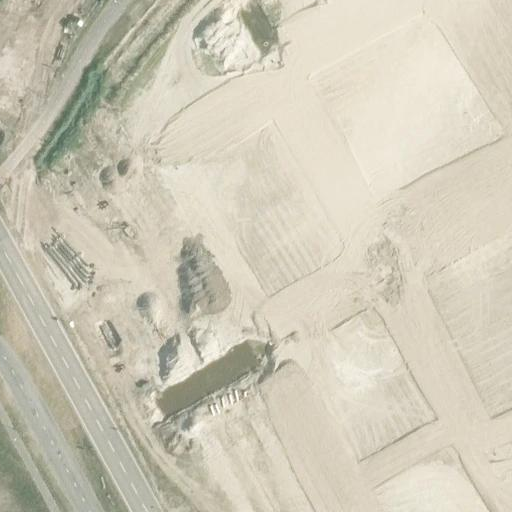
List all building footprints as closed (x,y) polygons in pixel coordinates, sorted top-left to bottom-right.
[(206,0),(172,0),(167,3),(177,21),(208,4),(206,0)] [(285,0),(265,0),(277,21),(293,12),(292,9),(291,9),(285,0)] [(285,0),(291,9),(292,9),(308,0),(285,0)] [(208,4),(177,21),(187,39),(218,22),(208,4)] [(140,7),(128,14),(133,22),(144,16),(140,7)] [(431,9),(412,19),(429,50),(448,40),(431,9)] [(144,16),(133,22),(137,30),(149,24),(144,16)] [(412,19),(395,29),(412,60),(429,50),(412,19)] [(218,22),(187,39),(197,57),(228,40),(218,22)] [(395,29),(377,38),(394,70),(412,60),(395,29)] [(377,38),(359,48),(376,79),(394,70),(377,38)] [(228,40),(197,57),(206,75),(238,58),(228,40)] [(159,43),(148,49),(152,58),(164,51),(159,43)] [(359,48),(341,58),(358,89),(376,79),(359,48)] [(164,51),(152,58),(157,66),(168,60),(164,51)] [(133,52),(115,62),(132,93),(150,83),(133,52)] [(238,58),(206,75),(216,93),(248,76),(238,58)] [(324,67),(323,68),(340,99),(358,89),(341,58),(324,67)] [(115,62),(97,72),(114,103),(132,93),(115,62)] [(322,65),(306,74),(324,108),(340,99),(323,68),(324,67),(322,65)] [(449,66),(441,70),(447,82),(455,77),(449,66)] [(97,72),(79,82),(96,113),(114,103),(97,72)] [(431,76),(423,80),(429,92),(437,87),(431,76)] [(179,79),(167,85),(172,93),(183,87),(179,79)] [(423,80),(414,85),(421,96),(429,92),(423,80)] [(79,82),(61,91),(78,123),(96,113),(79,82)] [(458,82),(450,87),(456,98),(465,94),(458,82)] [(183,87),(172,93),(176,102),(188,95),(183,87)] [(61,91),(43,101),(60,132),(78,123),(61,91)] [(440,92),(432,97),(438,108),(446,104),(440,92)] [(395,95),(387,100),(393,111),(401,107),(395,95)] [(432,97),(424,101),(430,113),(438,108),(432,97)] [(387,100),(379,104),(385,116),(393,111),(387,100)] [(43,101),(25,111),(42,142),(60,132),(43,101)] [(486,109),(467,119),(484,150),(503,140),(486,109)] [(153,112),(145,116),(151,128),(159,123),(153,112)] [(404,112),(396,116),(402,128),(411,123),(404,112)] [(359,115),(351,119),(357,131),(366,126),(359,115)] [(145,116),(136,121),(143,132),(151,128),(145,116)] [(396,116),(388,121),(394,132),(402,128),(396,116)] [(351,119),(343,124),(349,135),(357,131),(351,119)] [(467,119),(449,129),(466,160),(484,150),(467,119)] [(449,129),(431,138),(448,170),(466,160),(449,129)] [(117,131),(109,136),(115,147),(123,143),(117,131)] [(368,131),(360,136),(366,147),(375,143),(368,131)] [(109,136),(100,140),(107,152),(115,147),(109,136)] [(360,136),(352,140),(358,152),(366,147),(360,136)] [(431,138),(413,148),(430,179),(448,170),(431,138)] [(413,148),(395,158),(413,189),(430,179),(413,148)] [(81,151),(73,155),(79,167),(87,162),(81,151)] [(73,155),(65,160),(71,171),(79,167),(73,155)] [(395,158),(378,168),(395,199),(413,189),(395,158)] [(378,168),(362,176),(380,210),(397,201),(395,199),(378,168)] [(138,179),(127,185),(131,193),(142,187),(138,179)] [(105,184),(74,201),(84,219),(115,202),(105,184)] [(142,187),(131,193),(136,202),(147,195),(142,187)] [(115,202),(84,219),(94,237),(125,220),(115,202)] [(158,215),(146,221),(151,229),(162,223),(158,215)] [(125,220),(94,237),(103,255),(135,238),(125,220)] [(162,223),(151,229),(155,237),(167,231),(162,223)] [(135,238),(103,255),(113,273),(144,256),(135,238)] [(511,243),(510,239),(492,249),(509,280),(511,278),(511,243)] [(492,249),(474,259),(491,290),(509,280),(492,249)] [(177,250),(166,257),(170,265),(182,259),(177,250)] [(144,256),(113,273),(123,291),(154,274),(144,256)] [(182,259),(170,265),(175,273),(186,267),(182,259)] [(474,259),(456,268),(473,300),(491,290),(474,259)] [(439,278),(438,278),(455,309),(473,300),(456,268),(439,278)] [(154,274),(123,291),(133,309),(164,292),(154,274)] [(437,275),(421,284),(439,318),(455,309),(438,278),(439,278),(437,275)] [(164,292),(133,309),(143,327),(174,309),(164,292)] [(206,304),(195,310),(200,319),(211,312),(206,304)] [(511,308),(510,306),(502,310),(508,322),(511,319),(511,308)] [(174,309),(143,327),(152,344),(184,327),(174,309)] [(502,310),(494,315),(500,326),(508,322),(502,310)] [(211,312),(200,319),(204,327),(215,321),(211,312)] [(474,325),(466,330),(472,341),(481,337),(474,325)] [(184,327),(152,344),(162,363),(194,346),(184,327)] [(511,333),(509,328),(501,333),(507,344),(511,341),(511,333)] [(466,330),(458,334),(464,346),(472,341),(466,330)] [(484,342),(475,347),(482,358),(490,353),(484,342)] [(475,347),(467,351),(473,362),(482,358),(475,347)] [(511,373),(510,369),(493,378),(510,410),(510,409),(511,408),(511,373)] [(493,378),(477,387),(495,421),(511,412),(510,409),(510,410),(493,378)] [(252,387),(241,394),(245,402),(256,396),(252,387)] [(219,392),(188,409),(198,428),(229,411),(219,392)] [(256,396),(245,402),(250,410),(261,404),(256,396)] [(229,411),(198,428),(208,446),(239,428),(229,411)] [(271,423),(260,429),(265,438),(276,431),(271,423)] [(239,428),(208,446),(217,463),(249,446),(239,428)] [(276,431),(265,438),(269,446),(280,440),(276,431)] [(249,446),(217,463),(227,481),(258,464),(249,446)] [(291,459),(280,465),(284,473),(296,467),(291,459)] [(258,464),(227,481),(237,499),(268,482),(258,464)] [(296,467),(284,473),(289,482),(300,475),(296,467)] [(268,482),(237,499),(243,511),(256,511),(278,500),(268,482)] [(284,511),(278,500),(256,511),(284,511)]
